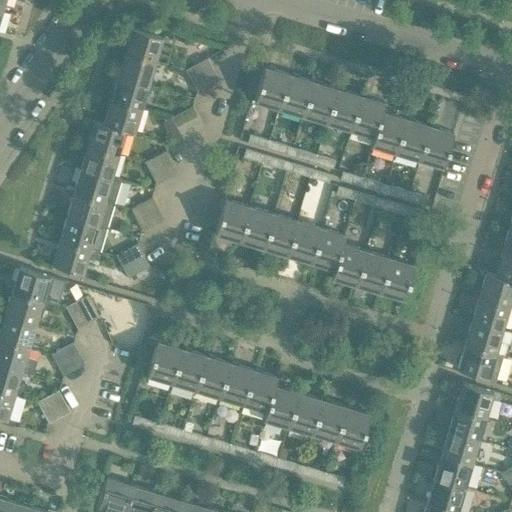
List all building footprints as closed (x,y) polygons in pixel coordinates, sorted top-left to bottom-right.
[(124,51),(155,60),(162,36),(131,27),(124,51)] [(117,74),(148,84),(155,60),(124,51),(117,74)] [(191,80),(212,69),(206,58),(185,69),(191,80)] [(278,106),(289,72),(264,65),(254,99),(278,106)] [(212,69),(191,80),(197,90),(217,79),(212,69)] [(302,113),(312,79),(289,72),(278,106),(302,113)] [(148,84),(117,74),(110,99),(140,108),(148,84)] [(326,121),(336,86),(312,79),(302,113),(326,121)] [(350,128),(360,93),(336,86),(326,121),(350,128)] [(371,143),(384,100),(360,93),(350,128),(373,135),(371,143)] [(140,108),(110,99),(103,122),(124,129),(133,132),(140,108)] [(394,151),(404,117),(382,110),(385,101),(384,100),(371,143),(394,151)] [(176,127),(197,116),(191,105),(171,117),(176,127)] [(197,116),(176,127),(182,138),(203,126),(197,116)] [(418,158),(428,124),(404,117),(394,151),(418,158)] [(87,143),(117,153),(124,129),(103,122),(94,120),(87,143)] [(428,124),(418,158),(443,165),(453,131),(428,124)] [(266,148),(268,140),(249,134),(247,142),(266,148)] [(290,155),(292,147),(268,140),(266,148),(290,155)] [(80,167),(110,176),(117,153),(87,143),(80,167)] [(313,162),(316,154),(292,147),(290,155),(313,162)] [(261,162),(264,154),(245,149),(243,157),(261,162)] [(154,156),(166,177),(176,171),(165,150),(154,156)] [(264,154),(261,162),(285,169),(287,161),(264,154)] [(316,154),(313,162),(331,168),(334,160),(316,154)] [(166,177),(154,156),(144,161),(155,182),(166,177)] [(287,161),(285,169),(309,176),(311,168),(287,161)] [(80,167),(73,191),(113,203),(120,179),(110,176),(80,167)] [(311,168),(309,176),(327,182),(330,174),(311,168)] [(358,185),(361,177),(342,171),(339,179),(358,185)] [(382,192),(384,184),(361,177),(358,185),(382,192)] [(406,199),(408,191),(384,184),(382,192),(406,199)] [(354,199),(356,191),(337,186),(335,194),(354,199)] [(65,215),(107,227),(114,203),(103,200),(73,191),(65,215)] [(356,191),(354,199),(377,206),(380,198),(356,191)] [(408,191),(406,199),(424,205),(427,197),(408,191)] [(141,203),(152,223),(162,218),(151,197),(141,203)] [(239,239),(249,205),(224,198),(214,232),(239,239)] [(380,198),(377,206),(401,213),(403,205),(380,198)] [(152,223),(141,203),(130,208),(141,229),(152,223)] [(249,205),(239,239),(262,246),(272,212),(249,205)] [(403,205),(401,213),(420,219),(422,211),(403,205)] [(272,212),(262,246),(286,253),(296,219),(272,212)] [(107,227),(65,215),(58,238),(89,248),(100,251),(107,227)] [(296,219),(286,253),(310,260),(320,226),(296,219)] [(511,226),(508,225),(501,250),(511,252),(511,226)] [(320,226),(310,260),(334,267),(331,276),(344,233),(320,226)] [(344,233),(331,276),(355,283),(365,249),(342,242),(345,233),(344,233)] [(89,248),(58,238),(51,262),(82,272),(89,248)] [(121,266),(142,255),(137,244),(115,255),(121,266)] [(365,249),(355,283),(378,290),(389,256),(365,249)] [(511,278),(511,252),(501,250),(494,273),(511,278)] [(142,255),(121,266),(127,276),(148,265),(142,255)] [(389,256),(378,290),(403,297),(413,263),(389,256)] [(10,290),(41,299),(48,275),(18,266),(10,290)] [(511,278),(494,273),(485,271),(478,295),(509,304),(511,293),(511,278)] [(3,314),(34,323),(41,299),(10,290),(3,314)] [(75,301),(87,322),(97,316),(86,295),(75,301)] [(471,319),(502,327),(509,304),(478,295),(471,319)] [(87,322),(75,301),(65,306),(76,327),(87,322)] [(34,323),(3,314),(0,325),(0,338),(27,346),(34,323)] [(502,327),(471,319),(464,343),(495,352),(502,327)] [(0,338),(0,364),(20,370),(32,374),(36,359),(24,356),(27,346),(0,338)] [(170,380),(180,347),(156,339),(146,373),(170,380)] [(57,364),(77,353),(72,343),(51,353),(57,364)] [(503,354),(495,352),(464,343),(457,367),(495,379),(503,354)] [(180,347),(170,380),(194,387),(204,354),(180,347)] [(77,353),(57,364),(62,374),(83,364),(77,353)] [(204,354),(194,387),(218,394),(228,361),(204,354)] [(228,361),(218,394),(242,402),(252,368),(228,361)] [(20,370),(0,364),(0,390),(12,394),(20,370)] [(252,368),(242,402),(265,408),(262,417),(263,418),(275,375),(252,368)] [(275,375),(263,418),(286,425),(296,391),(274,384),(276,375),(275,375)] [(462,381),(455,405),(485,414),(490,398),(497,399),(499,392),(462,381)] [(18,396),(12,394),(0,390),(0,421),(12,425),(14,418),(13,414),(18,396)] [(47,396),(58,417),(68,411),(57,390),(47,396)] [(296,391),(286,425),(310,432),(320,398),(296,391)] [(58,417),(47,396),(36,401),(47,422),(58,417)] [(320,398),(310,432),(334,439),(344,405),(320,398)] [(344,405),(334,439),(358,446),(368,412),(344,405)] [(448,429),(478,438),(485,414),(455,405),(448,429)] [(155,431),(158,422),(133,415),(131,423),(155,431)] [(158,422),(155,431),(179,438),(182,429),(158,422)] [(182,429),(179,438),(203,445),(205,436),(182,429)] [(478,438),(448,429),(440,453),(471,462),(478,438)] [(205,436),(203,445),(227,452),(229,443),(205,436)] [(229,443),(227,452),(250,459),(253,450),(229,443)] [(253,450),(250,459),(274,466),(277,457),(253,450)] [(433,476),(464,485),(471,462),(440,453),(433,476)] [(277,457),(274,466),(298,473),(300,464),(277,457)] [(300,464),(298,473),(322,480),(324,471),(300,464)] [(507,482),(511,479),(511,465),(502,472),(507,482)] [(324,471),(322,480),(341,486),(343,477),(324,471)] [(96,511),(120,511),(129,483),(104,476),(94,511),(96,511)] [(464,485),(433,476),(426,500),(466,511),(457,509),(464,485)] [(147,511),(154,491),(129,483),(120,511),(147,511)] [(154,491),(147,511),(175,511),(180,498),(154,491)] [(180,498),(175,511),(202,511),(205,506),(180,498)] [(5,499),(0,511),(28,511),(30,507),(5,499)] [(466,511),(426,500),(422,511),(466,511)]
